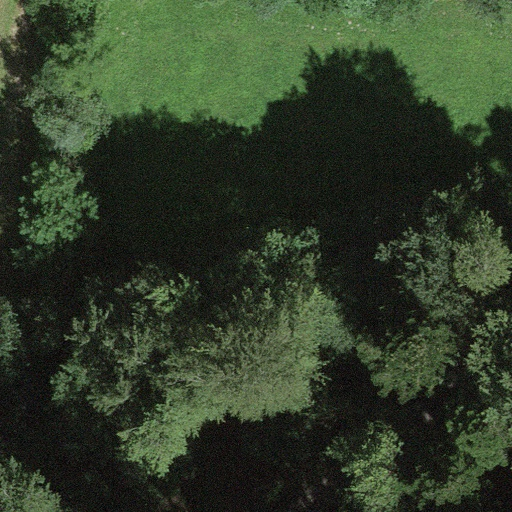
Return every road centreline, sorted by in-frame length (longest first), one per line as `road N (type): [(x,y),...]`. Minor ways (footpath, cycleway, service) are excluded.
road 1 (track): [(511,273),(380,281),(0,385)]
road 2 (track): [(311,511),(365,460),(511,359)]
